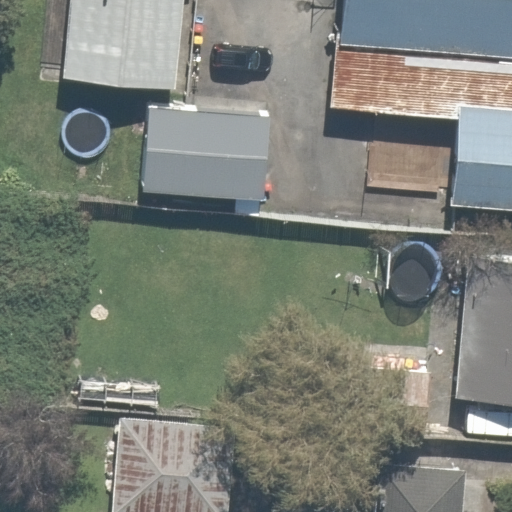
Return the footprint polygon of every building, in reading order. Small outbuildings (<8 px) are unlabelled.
[(40,0),(33,95),(151,104),(159,0),(40,0)] [(511,0),(303,0),(295,118),(511,134),(511,0)] [(246,135),(113,128),(109,211),(242,217),(246,135)] [(511,144),(420,142),(417,229),(511,231),(511,144)] [(511,425),(511,280),(431,275),(421,419),(511,425)] [(211,511),(216,443),(87,435),(81,511),(211,511)] [(433,511),(435,493),(346,487),(344,511),(433,511)]
